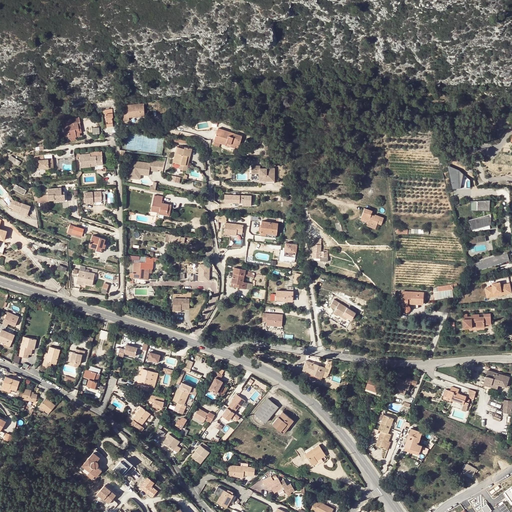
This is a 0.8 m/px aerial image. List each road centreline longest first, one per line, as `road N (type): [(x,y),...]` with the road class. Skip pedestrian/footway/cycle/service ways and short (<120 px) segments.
road 1 (residential): [(222,350),(248,340),(398,362),(511,358)]
road 2 (residential): [(0,360),(126,428),(196,493)]
road 3 (primary): [(222,350),(310,397),(376,481)]
road 4 (residential): [(72,302),(75,293),(117,294),(110,145)]
road 5 (unknown): [(317,353),(306,206),(314,197),(350,205)]
road 6 (residential): [(208,156),(220,299),(195,341)]
road 7 (primary): [(72,302),(195,341)]
